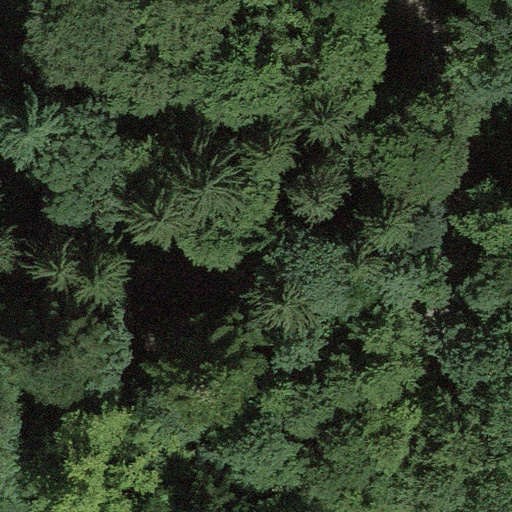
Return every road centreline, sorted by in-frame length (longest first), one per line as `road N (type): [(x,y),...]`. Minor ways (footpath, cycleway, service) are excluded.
road 1 (track): [(405,511),(453,299),(453,205),(437,108),(373,0)]
road 2 (track): [(0,266),(176,349),(376,511)]
